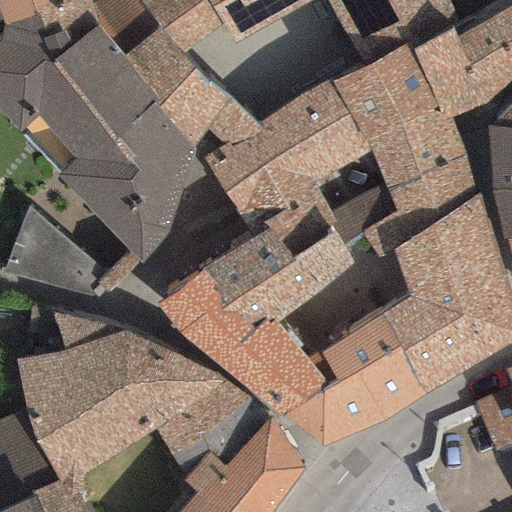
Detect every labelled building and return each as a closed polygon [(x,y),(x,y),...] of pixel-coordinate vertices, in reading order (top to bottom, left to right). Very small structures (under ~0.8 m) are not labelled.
[(0,0),(11,33),(0,42),(0,77),(38,121),(56,105),(91,146),(75,160),(152,250),(177,228),(208,134),(139,34),(121,9),(118,0),(0,0)] [(474,11),(469,0),(118,0),(121,9),(139,34),(175,7),(209,39),(241,19),(254,36),(317,0),(341,0),(376,59),(474,11)] [(511,76),(511,0),(504,0),(474,11),(376,59),(274,117),(209,39),(175,7),(139,34),(208,134),(215,153),(253,226),(335,191),(326,170),(381,145),(375,123),(463,103),(506,82),(511,76)] [(375,123),(381,145),(406,204),(391,212),(404,246),(413,245),(425,290),(326,344),(346,367),(297,402),(336,431),(427,397),(511,338),(511,275),(463,103),(375,123)] [(335,191),(253,226),(171,288),(208,329),(297,402),(346,367),(326,344),(293,306),(366,253),(335,191)] [(102,260),(27,196),(2,263),(92,283),(102,260)] [(128,306),(24,340),(63,457),(149,400),(174,442),(197,412),(217,426),(247,385),(128,306)] [(258,511),(310,441),(247,385),(217,426),(197,412),(174,442),(194,473),(162,511),(258,511)] [(511,511),(511,390),(442,433),(435,466),(415,474),(436,511),(511,511)] [(0,511),(55,511),(40,470),(0,486),(0,511)]
